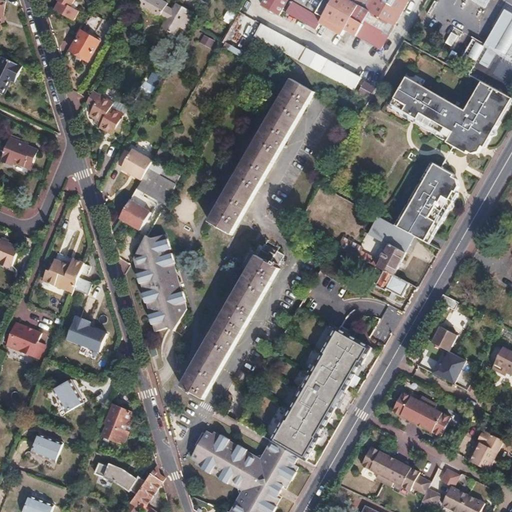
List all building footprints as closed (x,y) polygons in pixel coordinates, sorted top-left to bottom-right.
[(60,0),(57,7),(75,18),(80,9),(71,4),(73,0),(60,0)] [(176,35),(181,26),(184,22),(185,22),(189,24),(195,14),(190,12),(191,9),(178,2),(174,8),(168,5),(169,3),(163,0),(142,0),(139,5),(161,17),(162,15),(168,19),(163,28),(176,35)] [(264,0),(262,5),(280,14),(288,0),(264,0)] [(328,20),(294,0),(293,0),(287,12),(322,32),(325,26),(328,20)] [(294,0),(328,20),(325,26),(342,35),(346,30),(355,35),(380,50),(401,13),(408,0),(294,0)] [(92,9),(80,31),(82,32),(71,50),(88,60),(100,42),(90,35),(94,28),(96,28),(103,15),(92,9)] [(485,45),(511,60),(511,12),(505,9),(485,45)] [(230,23),(236,15),(229,10),(224,19),(230,23)] [(230,25),(222,21),(218,28),(226,33),(230,25)] [(301,59),(307,49),(261,23),(255,34),(301,59)] [(450,32),(444,42),(450,45),(455,35),(450,32)] [(204,35),(201,44),(212,48),(215,40),(204,35)] [(473,66),(468,74),(482,82),(509,96),(511,90),(511,60),(485,45),(473,37),(460,59),(473,66)] [(333,77),(354,88),(359,79),(360,77),(330,61),(307,49),(301,59),(333,77)] [(0,96),(4,98),(12,82),(14,78),(18,80),(24,70),(0,57),(0,96)] [(226,195),(210,222),(232,234),(263,180),(302,112),(314,91),(292,79),(263,130),(226,195)] [(509,96),(482,82),(465,111),(425,90),(405,79),(389,107),(413,120),(449,139),(447,144),(467,155),(469,152),(474,155),(481,152),(484,148),(486,148),(498,126),(495,123),(509,98),(509,96)] [(361,95),(369,99),(376,88),(365,82),(359,93),(361,95)] [(94,91),(88,102),(90,113),(89,116),(95,119),(93,122),(115,135),(126,117),(110,108),(112,103),(100,97),(101,95),(94,91)] [(347,125),(352,129),(369,99),(361,95),(348,118),(350,119),(347,125)] [(17,165),(27,170),(30,164),(35,167),(41,154),(26,146),(26,145),(11,137),(1,158),(4,159),(3,162),(15,168),(17,165)] [(125,147),(117,162),(124,166),(123,168),(130,172),(136,176),(142,179),(153,161),(154,159),(134,148),(132,151),(125,147)] [(153,161),(142,179),(137,188),(164,204),(180,177),(153,161)] [(399,227),(415,236),(430,244),(458,193),(455,191),(457,186),(457,179),(452,177),(453,174),(433,163),(399,227)] [(131,201),(122,218),(140,229),(150,212),(131,201)] [(343,238),(338,246),(343,248),(353,254),(363,259),(386,271),(394,275),(415,236),(399,227),(377,216),(368,234),(389,245),(385,251),(380,261),(375,259),(361,251),(362,248),(343,238)] [(147,234),(134,257),(137,256),(140,259),(141,264),(137,265),(156,331),(169,327),(173,330),(184,312),(182,306),(186,305),(179,283),(177,283),(174,271),(175,270),(165,234),(152,237),(147,234)] [(0,259),(14,265),(21,247),(0,237),(0,259)] [(220,322),(182,386),(204,399),(237,343),(279,269),(277,268),(283,256),(264,245),(220,322)] [(380,261),(385,251),(380,248),(375,259),(380,261)] [(44,279),(73,292),(84,263),(73,258),(71,264),(70,266),(64,264),(55,260),(51,271),(48,270),(44,279)] [(394,275),(386,271),(377,286),(386,291),(388,289),(403,297),(411,283),(394,275)] [(438,302),(439,303),(454,310),(457,305),(459,307),(461,304),(443,295),(438,302)] [(390,331),(392,326),(395,327),(400,316),(387,310),(380,326),(390,331)] [(105,315),(85,321),(93,347),(114,341),(107,320),(105,315)] [(17,321),(8,343),(42,357),(47,343),(40,339),(43,332),(17,321)] [(272,442),(300,458),(306,462),(320,438),(319,437),(338,405),(334,403),(340,393),(344,395),(361,365),(362,366),(372,348),(338,328),(322,355),(323,356),(313,373),(310,372),(300,389),(302,391),(286,419),(285,418),(272,442)] [(441,328),(433,343),(450,352),(457,337),(441,328)] [(492,368),(501,373),(503,370),(507,372),(511,374),(511,352),(502,347),(492,368)] [(468,362),(450,352),(443,366),(439,364),(434,374),(457,385),(468,362)] [(420,367),(434,373),(439,361),(425,355),(420,367)] [(241,372),(236,380),(242,383),(247,374),(241,372)] [(68,380),(50,390),(61,414),(80,404),(68,380)] [(334,403),(338,405),(344,395),(340,393),(334,403)] [(401,393),(391,413),(439,438),(449,419),(433,410),(435,406),(420,397),(418,402),(401,393)] [(113,409),(107,424),(109,425),(125,431),(132,413),(114,406),(113,409)] [(108,407),(102,422),(107,424),(113,409),(108,407)] [(125,431),(109,425),(104,436),(126,445),(130,433),(125,431)] [(481,444),(471,463),(488,472),(504,442),(484,431),(477,443),(481,444)] [(230,511),(274,511),(281,500),(278,498),(284,488),(287,490),(296,473),(292,470),(295,466),(267,450),(263,456),(264,462),(257,463),(256,458),(229,442),(214,434),(212,436),(207,433),(191,459),(196,462),(196,465),(222,480),(237,488),(241,488),(243,497),(239,498),(230,511)] [(38,434),(30,455),(54,464),(62,443),(38,434)] [(267,450),(295,466),(300,458),(272,442),(271,442),(267,450)] [(467,461),(471,463),(481,444),(477,443),(467,461)] [(420,475),(372,448),(362,466),(379,475),(376,480),(391,488),(394,484),(410,493),(412,490),(425,497),(428,490),(432,484),(419,478),(420,475)] [(133,497),(143,479),(125,470),(112,465),(111,467),(100,461),(93,476),(116,484),(133,497)] [(165,478),(158,473),(153,470),(131,503),(143,511),(144,511),(161,484),(165,478)] [(445,503),(443,507),(452,511),(482,511),(486,506),(454,490),(461,478),(448,470),(441,483),(452,489),(447,499),(446,500),(445,503)] [(428,490),(425,497),(422,503),(435,509),(439,501),(441,497),(428,490)] [(29,496),(22,511),(51,511),(54,506),(29,496)] [(131,503),(129,506),(137,511),(142,511),(143,511),(131,503)]
